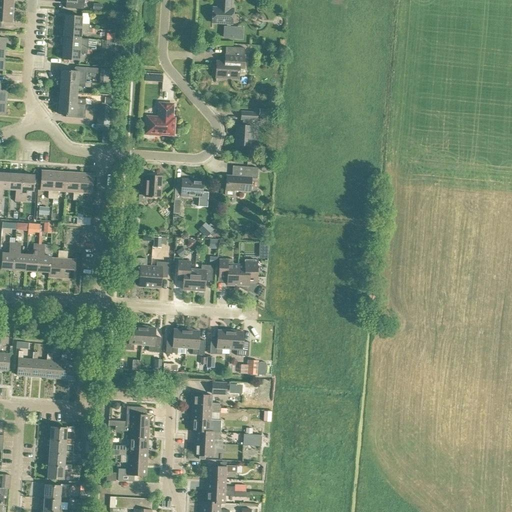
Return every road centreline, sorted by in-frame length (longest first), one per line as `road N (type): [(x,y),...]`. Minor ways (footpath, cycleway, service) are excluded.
road 1 (residential): [(164,0),(166,69),(214,123),(212,149),(185,159),(106,154)]
road 2 (residential): [(20,404),(79,408),(94,394),(168,400)]
road 3 (residential): [(247,314),(97,303)]
road 4 (residential): [(106,154),(97,303)]
road 5 (residential): [(36,126),(26,85),(32,0)]
